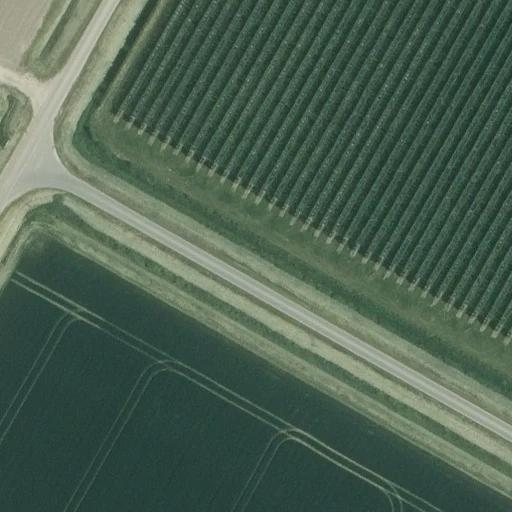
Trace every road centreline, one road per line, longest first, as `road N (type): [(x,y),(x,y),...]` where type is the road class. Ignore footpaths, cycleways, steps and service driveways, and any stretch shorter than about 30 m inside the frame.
road 1 (unclassified): [(34,146),(511,434)]
road 2 (unclassified): [(34,146),(116,0)]
